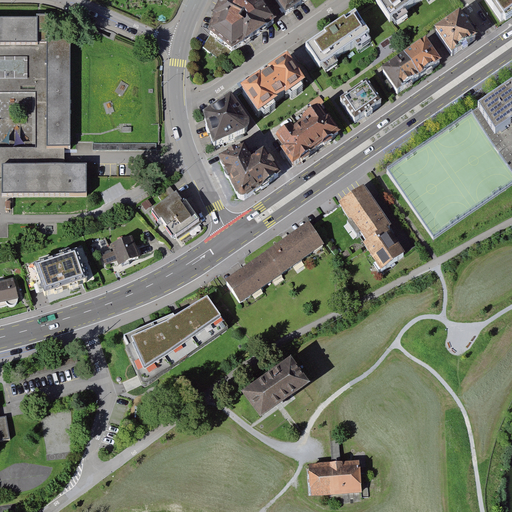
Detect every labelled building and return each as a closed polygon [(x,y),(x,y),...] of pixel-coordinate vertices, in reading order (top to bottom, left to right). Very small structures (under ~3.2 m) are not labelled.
[(277,12),(263,0),(240,0),(222,37),(245,55),(278,35),(281,24),(277,12)] [(274,0),(286,16),(308,0),(274,0)] [(377,0),(375,2),(390,23),(423,0),(377,0)] [(511,0),(484,0),(501,23),(511,15),(511,0)] [(356,15),(307,49),(322,71),(371,37),(356,15)] [(460,15),(434,33),(451,58),(477,40),(460,15)] [(38,22),(0,21),(0,178),(3,179),(3,196),(86,196),(86,167),(65,167),(64,150),(70,150),(70,41),(48,41),(47,17),(38,17),(38,22)] [(426,43),(404,58),(419,81),(441,65),(426,43)] [(404,58),(381,73),(397,96),(419,81),(404,58)] [(288,62),(241,92),(258,118),(305,87),(288,62)] [(511,83),(477,108),(496,134),(511,123),(511,83)] [(367,85),(340,103),(354,125),(381,106),(367,85)] [(232,96),(204,115),(214,147),(247,132),(248,128),(249,123),(232,96)] [(322,104),(319,98),(310,103),(313,109),(322,104)] [(323,111),(277,141),(293,166),(340,136),(323,111)] [(246,149),(220,162),(238,199),(242,200),(246,200),(280,177),(263,148),(250,156),(246,149)] [(163,202),(174,193),(169,186),(158,195),(163,202)] [(364,189),(340,205),(366,245),(364,246),(381,272),(405,256),(389,231),(391,229),(364,189)] [(152,211),(175,240),(200,223),(185,201),(183,202),(175,192),(174,193),(163,202),(152,211)] [(152,205),(147,200),(141,204),(145,210),(152,205)] [(310,228),(227,284),(240,304),(323,247),(310,228)] [(113,251),(101,255),(104,265),(118,260),(120,266),(139,259),(131,237),(111,244),(113,251)] [(88,282),(78,253),(35,268),(45,297),(88,282)] [(12,279),(0,282),(0,304),(17,300),(12,279)] [(176,323),(125,348),(129,358),(145,391),(230,329),(208,300),(176,323)] [(310,379),(291,354),(241,391),(260,417),(310,379)] [(0,442),(11,440),(7,420),(2,421),(0,412),(0,442)] [(361,461),(310,465),(313,497),(363,493),(361,461)]
